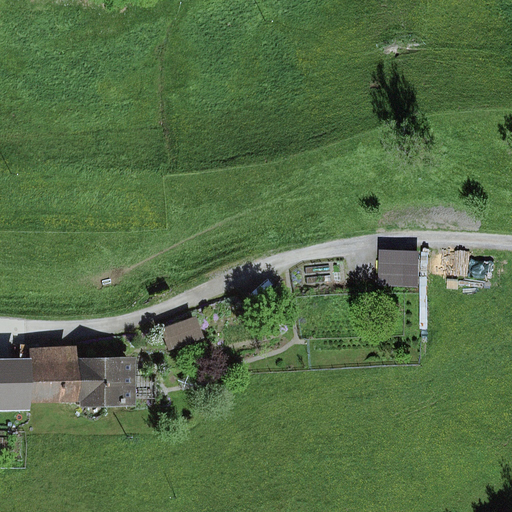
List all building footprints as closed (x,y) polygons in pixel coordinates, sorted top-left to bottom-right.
[(412,252),(383,251),(381,286),(409,288),(412,252)] [(195,319),(161,331),(168,351),(202,338),(195,319)] [(27,346),(27,403),(71,403),(71,358),(71,346),(27,346)] [(132,358),(71,358),(71,403),(71,409),(133,409),(132,358)] [(20,359),(0,359),(0,409),(22,409),(20,359)]
